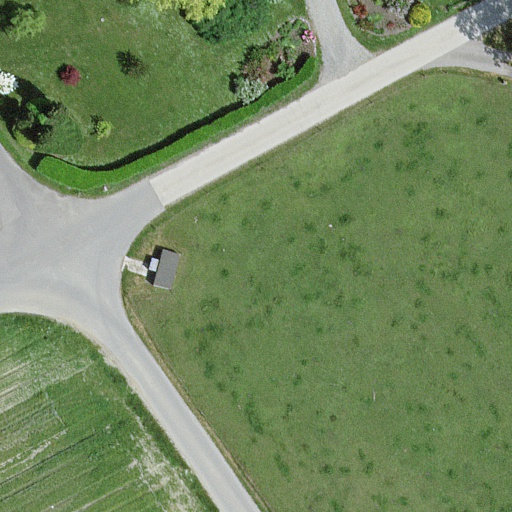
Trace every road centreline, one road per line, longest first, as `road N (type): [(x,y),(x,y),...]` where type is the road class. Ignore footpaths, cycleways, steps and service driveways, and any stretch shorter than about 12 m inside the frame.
road 1 (unclassified): [(0,281),(511,0)]
road 2 (track): [(247,511),(64,247)]
